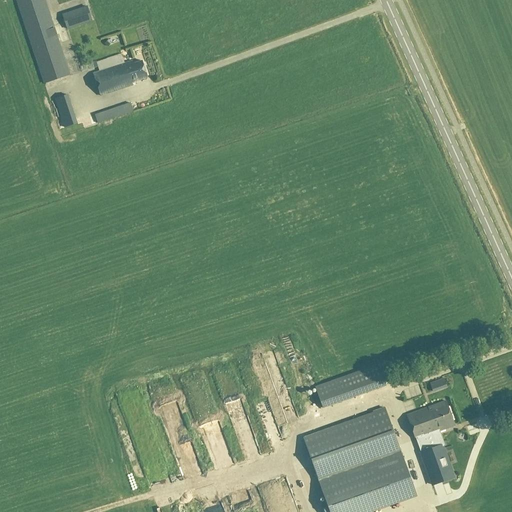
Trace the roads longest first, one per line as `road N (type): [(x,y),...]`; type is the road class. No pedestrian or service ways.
road 1 (unknown): [(389,6),(89,109),(75,73)]
road 2 (tertiary): [(511,277),(386,0)]
road 3 (unknown): [(389,388),(297,426),(293,443),(314,511)]
road 4 (unknown): [(511,339),(389,388)]
